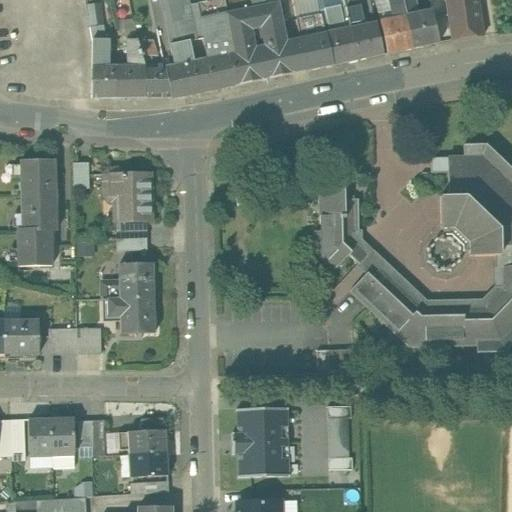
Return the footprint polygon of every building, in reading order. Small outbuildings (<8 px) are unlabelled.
[(187,0),(167,0),(175,33),(173,33),(175,39),(169,41),(175,66),(194,62),(190,41),(196,40),(189,6),(187,0)] [(277,0),(218,0),(189,6),(196,40),(203,38),(199,19),(220,15),(251,9),(278,3),(277,0)] [(358,0),(343,0),(345,5),(346,9),(347,9),(350,24),(364,21),(358,0)] [(375,0),(381,22),(387,54),(413,48),(402,0),(375,0)] [(432,11),(416,14),(417,9),(415,0),(402,0),(413,48),(439,43),(432,11)] [(478,0),(445,0),(451,40),(483,35),(478,0)] [(251,9),(266,80),(293,74),(286,42),(278,3),(251,9)] [(341,5),(325,9),(325,10),(320,11),(321,15),(322,15),(326,33),(351,28),(350,24),(347,9),(346,9),(345,5),(341,6),(341,5)] [(266,80),(251,9),(220,15),(235,87),(266,80)] [(235,87),(220,15),(199,19),(203,38),(207,60),(201,61),(208,92),(208,93),(235,87)] [(321,15),(296,20),(299,38),(326,33),(322,15),(321,15)] [(376,23),(365,25),(364,21),(350,24),(351,28),(358,60),(383,55),(376,23)] [(102,26),(90,28),(92,41),(105,41),(102,26)] [(351,28),(326,33),(332,66),(358,60),(351,28)] [(299,38),(299,39),(286,42),(293,74),(332,66),(326,33),(299,38)] [(137,41),(126,40),(128,67),(116,67),(116,99),(145,98),(144,67),(137,41)] [(165,67),(152,67),(152,57),(158,56),(152,40),(137,41),(144,67),(145,98),(171,98),(165,68),(165,67)] [(116,67),(101,67),(103,57),(108,57),(108,41),(105,41),(92,41),(91,99),(116,99),(116,67)] [(175,66),(165,68),(171,98),(181,98),(208,92),(201,61),(194,62),(175,66)] [(511,170),(486,146),(463,146),(464,158),(448,158),(448,159),(431,159),(432,174),(449,174),(449,200),(443,200),(443,198),(440,198),(441,229),(447,229),(447,234),(452,234),(465,246),(465,251),(469,251),(470,257),(496,256),(496,270),(501,270),(501,288),(511,287),(511,170)] [(38,265),(37,163),(21,163),(22,230),(18,231),(19,266),(38,265)] [(37,163),(38,265),(52,265),(51,230),(56,230),(54,163),(37,163)] [(89,163),(73,164),(73,190),(89,189),(89,163)] [(264,166),(249,169),(251,179),(267,175),(264,166)] [(151,174),(125,175),(119,169),(109,169),(103,175),(104,198),(110,204),(116,204),(116,224),(147,223),(152,223),(151,174)] [(345,190),(323,190),(323,198),(319,198),(319,232),(315,233),(315,257),(332,273),(349,256),(359,265),(367,256),(354,244),(354,234),(359,234),(358,201),(345,201),(345,190)] [(147,223),(116,224),(117,239),(147,238),(147,223)] [(147,238),(117,239),(117,253),(147,252),(147,238)] [(153,264),(119,265),(119,282),(102,283),(102,300),(107,300),(154,299),(153,264)] [(376,317),(403,290),(380,268),(371,278),(367,274),(350,292),(376,317)] [(424,309),(422,342),(476,341),(477,354),(505,353),(511,345),(511,287),(501,288),(501,291),(485,307),(424,309)] [(403,290),(376,317),(409,348),(422,347),(422,342),(424,309),(403,290)] [(154,299),(107,300),(108,318),(120,318),(120,335),(155,334),(154,299)] [(39,323),(4,323),(4,356),(38,356),(39,323)] [(101,355),(100,331),(76,332),(77,356),(101,355)] [(76,332),(48,332),(49,356),(77,356),(76,332)] [(352,350),(328,351),(329,374),(353,373),(352,350)] [(327,406),(328,469),(351,468),(349,405),(327,406)] [(288,409),(236,410),(236,412),(237,412),(237,434),(233,435),(233,434),(231,434),(232,456),(234,456),(234,455),(238,455),(238,477),(237,477),(237,479),(289,478),(289,476),(288,476),(287,411),(288,411),(288,409)] [(51,421),(28,422),(29,459),(52,458),(51,421)] [(74,421),(51,421),(52,458),(75,458),(74,421)] [(10,423),(0,423),(0,458),(11,458),(11,448),(10,423)] [(25,423),(10,423),(11,448),(24,448),(25,423)] [(92,449),(91,423),(79,423),(79,449),(92,449)] [(104,423),(91,423),(92,449),(104,448),(104,423)] [(164,431),(118,434),(119,452),(132,451),(132,456),(166,454),(164,431)] [(104,448),(92,449),(92,458),(105,457),(104,448)] [(132,456),(129,456),(130,479),(167,477),(166,454),(132,456)] [(167,483),(130,485),(131,496),(169,494),(167,483)] [(85,511),(85,499),(37,501),(37,509),(37,511),(85,511)] [(37,501),(13,503),(14,510),(37,509),(37,501)] [(280,511),(281,502),(237,503),(236,511),(280,511)]
